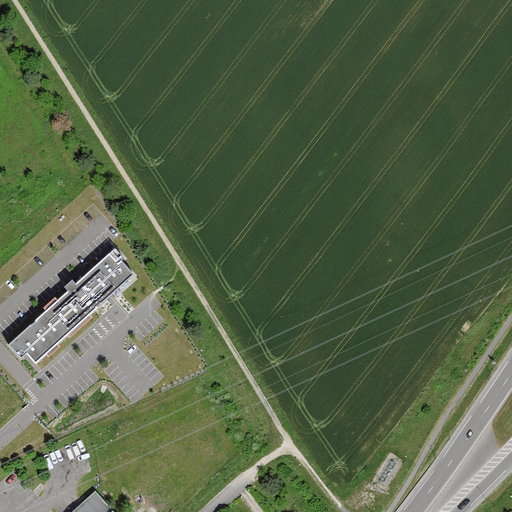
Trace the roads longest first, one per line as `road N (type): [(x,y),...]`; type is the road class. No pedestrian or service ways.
road 1 (track): [(13,0),(291,444),(340,505)]
road 2 (trunk): [(511,370),(411,511)]
